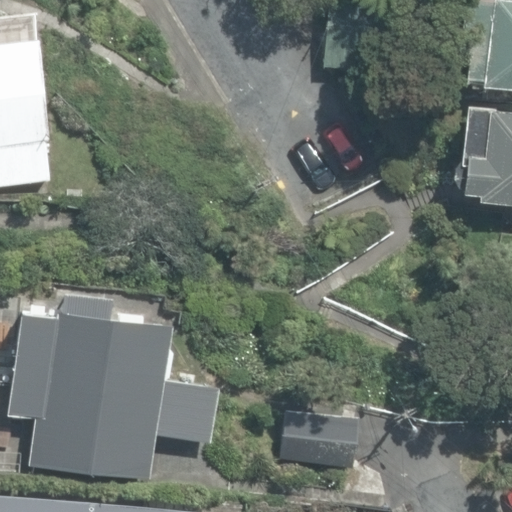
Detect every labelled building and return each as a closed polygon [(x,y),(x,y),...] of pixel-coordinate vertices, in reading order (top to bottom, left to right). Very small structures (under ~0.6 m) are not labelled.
[(328,0),(324,60),(401,66),(406,0),(328,0)] [(511,0),(464,0),(459,47),(467,48),(464,77),(483,79),(483,82),(511,85),(511,0)] [(16,36),(13,15),(0,16),(0,183),(49,177),(43,135),(47,135),(34,34),(16,36)] [(511,108),(467,103),(462,150),(464,151),(460,187),(477,189),(477,196),(511,199),(511,108)] [(26,462),(149,474),(154,431),(209,437),(215,381),(164,376),(170,319),(109,313),(111,294),(62,289),(61,307),(53,306),(53,310),(21,307),(11,413),(30,415),(26,462)] [(278,455),(353,464),(358,415),(283,406),(278,455)] [(201,511),(202,511),(0,493),(0,511),(201,511)]
